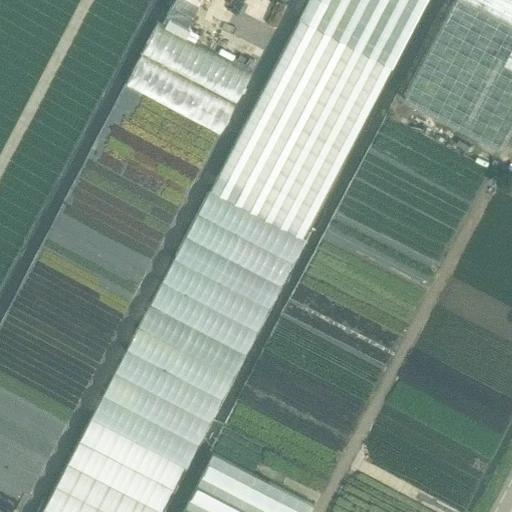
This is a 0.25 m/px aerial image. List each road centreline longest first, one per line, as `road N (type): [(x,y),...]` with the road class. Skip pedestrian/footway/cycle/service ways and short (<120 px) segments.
road 1 (track): [(29,511),(297,0)]
road 2 (track): [(511,142),(319,511)]
road 3 (track): [(86,0),(0,164)]
